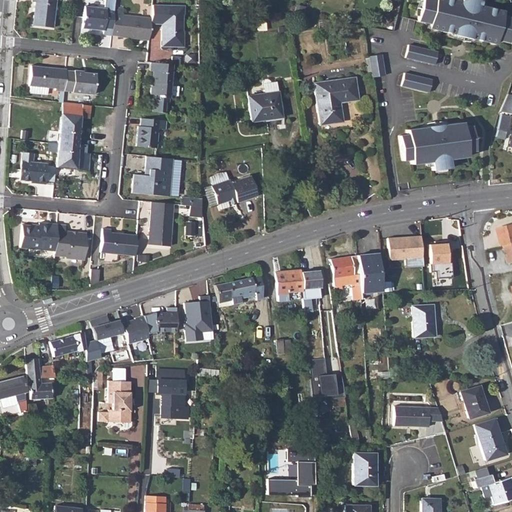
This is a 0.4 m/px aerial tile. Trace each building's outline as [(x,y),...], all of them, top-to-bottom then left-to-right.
[(30,0),(30,6),(33,6),(32,14),(35,15),(34,18),(32,18),(31,28),(52,30),(54,0),(30,0)] [(420,23),(419,28),(431,30),(430,35),(449,39),(454,40),(454,41),(464,44),(463,47),(470,48),(471,44),(475,45),(495,50),(496,45),(507,48),(508,43),(511,29),(511,25),(511,23),(501,21),(502,16),(483,12),(479,11),(480,7),(481,2),(473,0),(462,0),(462,2),(461,7),(456,6),(437,1),(436,5),(425,3),(424,8),(420,23)] [(148,19),(148,24),(159,24),(159,40),(170,40),(170,46),(181,46),(181,30),(180,30),(180,14),(181,14),(181,5),(149,5),(148,19)] [(99,35),(109,36),(109,35),(111,10),(81,7),(79,30),(100,32),(99,35)] [(111,10),(109,35),(116,36),(116,37),(146,40),(148,24),(148,19),(119,16),(120,9),(111,8),(111,10)] [(438,58),(410,51),(407,64),(436,70),(438,58)] [(379,55),(366,56),(367,62),(367,71),(368,78),(381,76),(379,55)] [(171,64),(148,62),(148,71),(151,71),(151,80),(149,80),(148,93),(151,94),(150,112),(165,113),(167,97),(169,97),(171,64)] [(53,92),(62,92),(64,72),(64,71),(29,68),(27,88),(28,88),(28,94),(45,96),(45,89),(53,90),(53,92)] [(64,72),(62,92),(70,92),(71,93),(92,95),(94,74),(81,73),(81,72),(72,72),(64,72)] [(353,73),(314,78),(320,119),(341,116),(338,97),(356,95),(353,73)] [(256,80),(257,89),(270,88),(269,79),(256,80)] [(433,85),(407,79),(404,91),(430,97),(433,85)] [(270,88),(257,89),(245,91),(249,121),(275,117),(270,88)] [(507,95),(501,112),(511,114),(511,95),(508,95),(507,95)] [(57,144),(57,151),(61,151),(74,153),(78,117),(87,118),(89,106),(61,103),(58,139),(57,144)] [(510,119),(502,117),(496,140),(505,141),(510,119)] [(134,126),(133,147),(153,148),(155,131),(162,132),(162,123),(138,121),(138,126),(134,126)] [(454,161),(468,159),(467,155),(475,154),(472,129),(464,131),(463,126),(448,128),(444,129),(444,128),(437,129),(436,126),(428,128),(429,130),(424,131),(409,133),(410,138),(402,139),(406,164),(414,163),(414,167),(428,165),(433,164),(433,169),(434,173),(437,173),(448,171),(451,171),(450,166),(450,162),(454,161)] [(56,153),(55,167),(85,171),(87,154),(74,153),(61,151),(57,151),(56,153)] [(170,159),(143,157),(143,169),(147,170),(146,176),(131,175),(130,193),(168,196),(170,159)] [(22,161),(20,180),(37,182),(37,184),(44,185),(45,181),(54,182),(55,167),(46,166),(47,164),(22,161)] [(172,163),(171,178),(178,178),(180,163),(172,163)] [(212,180),(211,180),(217,199),(230,196),(235,194),(236,198),(256,192),(251,171),(231,177),(230,175),(229,175),(226,167),(217,167),(210,172),(212,180)] [(217,199),(211,180),(204,182),(210,201),(217,199)] [(190,197),(189,205),(200,205),(200,198),(190,197)] [(151,202),(149,229),(152,229),(150,244),(168,245),(171,203),(151,202)] [(19,248),(53,251),(56,225),(38,223),(38,227),(21,226),(19,248)] [(497,231),(498,236),(501,235),(503,245),(511,243),(511,224),(499,228),(498,229),(497,231)] [(53,251),(53,256),(64,257),(64,259),(83,260),(85,234),(64,232),(65,225),(56,225),(53,251)] [(116,236),(116,234),(109,233),(109,230),(101,229),(99,253),(133,256),(135,235),(121,234),(121,237),(116,236)] [(421,258),(420,236),(387,239),(388,261),(421,258)] [(428,246),(430,270),(435,269),(435,268),(453,267),(451,244),(441,245),(441,243),(438,243),(438,245),(428,246)] [(511,243),(503,245),(508,264),(511,262),(511,243)] [(375,253),(356,256),(359,292),(360,297),(370,296),(369,291),(379,290),(375,253)] [(359,292),(356,256),(328,258),(332,285),(352,283),(353,292),(359,292)] [(90,268),(88,286),(97,283),(98,269),(90,268)] [(299,271),(299,269),(274,271),(276,300),(287,299),(289,293),(289,291),(297,290),(301,289),(301,287),(299,271)] [(317,286),(317,282),(316,270),(299,271),(301,287),(317,286)] [(259,274),(225,282),(229,300),(230,304),(261,297),(259,274)] [(229,300),(225,282),(213,284),(217,302),(229,300)] [(289,293),(287,299),(299,298),(297,290),(289,291),(289,293)] [(200,301),(183,303),(186,341),(203,340),(203,332),(213,331),(209,295),(199,297),(200,301)] [(432,305),(411,304),(413,336),(434,335),(433,307),(432,305)] [(153,311),(141,315),(145,333),(154,331),(174,331),(175,307),(166,307),(166,312),(153,311)] [(88,319),(93,339),(82,342),(83,348),(84,356),(84,360),(97,357),(97,353),(111,349),(108,335),(121,332),(117,319),(108,321),(106,313),(88,319)] [(141,315),(133,317),(134,318),(120,322),(126,343),(146,337),(145,333),(141,315)] [(82,342),(80,332),(47,340),(51,356),(83,348),(82,342)] [(282,338),(275,338),(276,352),(290,351),(289,338),(282,339),(282,338)] [(37,358),(24,358),(25,383),(28,383),(28,398),(32,398),(45,398),(50,397),(50,382),(40,382),(39,377),(38,366),(37,358)] [(325,358),(307,360),(311,396),(336,394),(336,398),(344,397),(342,381),(334,382),(333,374),(326,374),(325,358)] [(52,364),(38,366),(39,377),(53,377),(52,364)] [(162,395),(161,418),(189,420),(189,405),(186,405),(187,379),(185,379),(185,369),(155,369),(156,395),(162,395)] [(388,371),(364,373),(365,380),(389,378),(388,371)] [(92,373),(91,396),(99,397),(100,374),(92,373)] [(20,375),(0,380),(0,402),(1,406),(16,403),(18,411),(24,410),(23,391),(20,375)] [(104,409),(104,421),(125,422),(125,410),(124,410),(125,404),(125,399),(127,399),(127,392),(126,392),(127,381),(105,380),(104,402),(108,402),(112,402),(112,407),(110,409),(108,409),(104,409)] [(478,386),(458,392),(466,418),(485,413),(478,386)] [(394,405),(393,425),(427,426),(428,406),(394,405)] [(472,424),(473,430),(482,460),(502,454),(497,437),(499,436),(494,417),(472,424)] [(350,453),(349,486),(370,486),(370,475),(372,475),(372,453),(350,453)] [(269,480),(269,495),(311,496),(312,485),(316,485),(316,462),(298,462),(298,480),(269,480)] [(477,477),(474,477),(477,487),(481,486),(484,496),(491,494),(493,503),(511,497),(511,482),(510,476),(492,481),(490,473),(489,474),(487,467),(475,470),(477,477)] [(145,496),(144,511),(163,511),(164,496),(145,496)] [(420,499),(419,511),(437,511),(438,500),(420,499)] [(54,504),(53,511),(77,511),(78,507),(69,506),(70,503),(57,502),(56,505),(54,504)] [(201,511),(202,504),(187,502),(186,511),(201,511)]
